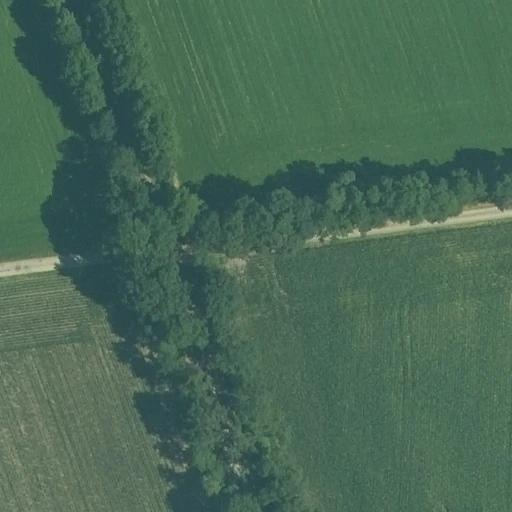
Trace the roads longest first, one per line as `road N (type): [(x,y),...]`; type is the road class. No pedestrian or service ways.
road 1 (track): [(78,0),(121,128),(227,380),(267,511)]
road 2 (track): [(511,207),(0,272)]
